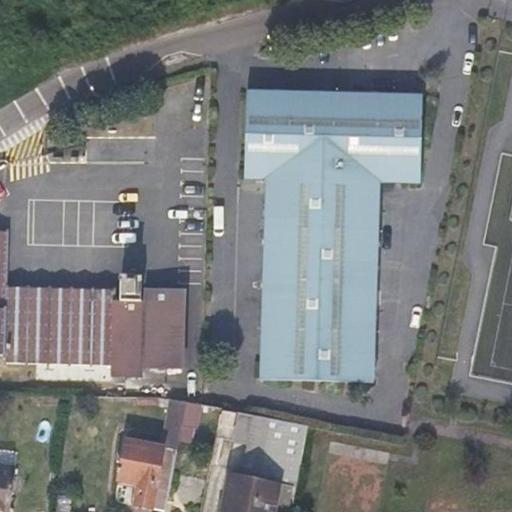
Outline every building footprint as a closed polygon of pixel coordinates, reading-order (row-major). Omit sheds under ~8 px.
[(419,164),(423,102),(250,90),(246,152),(272,154),(258,353),(377,361),(391,163),(419,164)] [(142,303),(113,302),(113,291),(5,287),(6,248),(0,248),(0,354),(2,355),(2,363),(110,366),(110,376),(140,377),(141,367),(179,369),(182,293),(142,292),(142,303)] [(172,402),(168,424),(181,427),(183,413),(185,403),(172,402)] [(181,427),(168,490),(179,492),(183,493),(198,415),(183,413),(181,427)] [(255,416),(243,414),(238,444),(249,446),(255,416)] [(244,472),(299,484),(309,426),(255,416),(249,446),(244,472)] [(155,488),(168,490),(181,427),(168,424),(162,449),(125,442),(117,481),(138,485),(135,505),(151,508),(155,488)] [(0,466),(0,509),(7,510),(13,468),(0,466)] [(274,511),(280,485),(244,478),(236,511),(274,511)] [(166,503),(171,504),(176,505),(179,492),(168,490),(166,503)]
